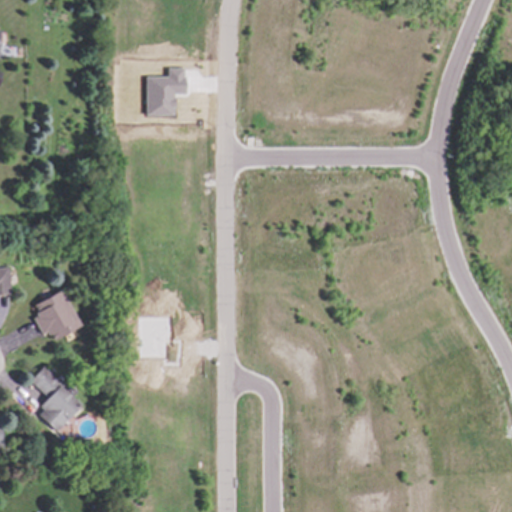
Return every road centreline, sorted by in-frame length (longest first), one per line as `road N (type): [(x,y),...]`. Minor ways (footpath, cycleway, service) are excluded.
road 1 (residential): [(224,511),(227,0)]
road 2 (residential): [(511,370),(442,240),(432,158)]
road 3 (residential): [(432,158),(225,163)]
road 4 (residential): [(432,158),(455,57),(479,0)]
road 5 (residential): [(270,511),(270,398),(250,383),(225,381)]
